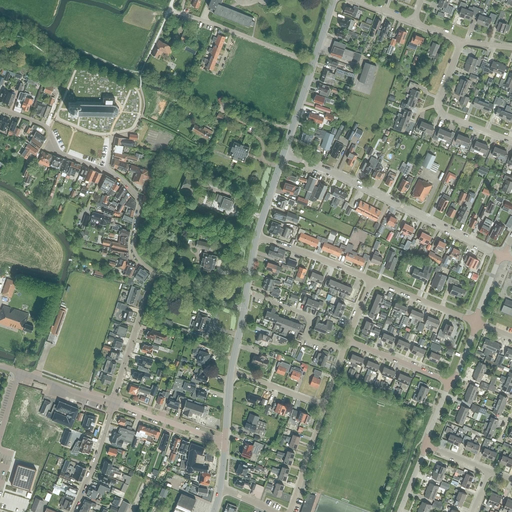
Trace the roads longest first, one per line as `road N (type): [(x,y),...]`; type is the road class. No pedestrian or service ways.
road 1 (unclassified): [(502,255),(283,154)]
road 2 (residential): [(313,63),(169,10)]
road 3 (residential): [(511,141),(439,108),(461,41)]
road 4 (residential): [(112,402),(155,273)]
road 5 (residential): [(344,349),(307,339),(312,317),(246,291)]
road 6 (residential): [(106,170),(61,153),(45,127),(0,109)]
road 7 (residential): [(155,273),(136,255),(138,198),(106,170)]
road 8 (residential): [(371,279),(256,236)]
